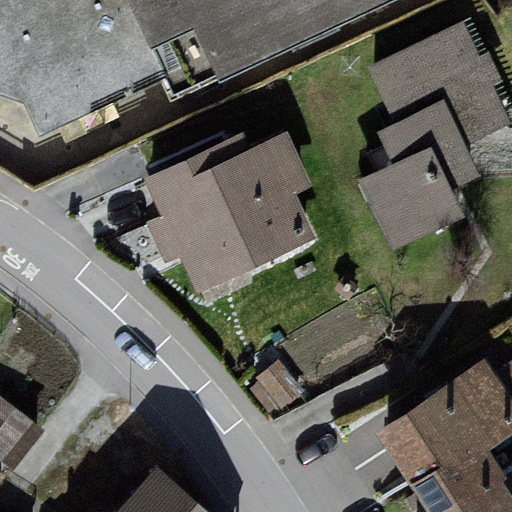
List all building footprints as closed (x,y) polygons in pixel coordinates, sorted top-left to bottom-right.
[(0,0),(0,93),(24,102),(40,136),(168,77),(154,48),(128,0),(0,0)] [(128,0),(154,48),(168,77),(177,96),(218,76),(381,0),(128,0)] [(370,65),(399,125),(447,103),(466,143),(510,122),(463,22),(370,65)] [(382,133),(397,166),(432,150),(450,188),(479,175),(466,143),(447,103),(399,125),(382,133)] [(242,137),(150,181),(168,219),(154,225),(171,260),(186,253),(202,287),(315,233),(294,191),(310,183),(287,136),(250,154),(242,137)] [(397,166),(364,181),(394,247),(463,216),(450,188),(432,150),(397,166)] [(486,361),(383,434),(434,511),(511,511),(511,498),(483,448),(511,427),(511,362),(494,375),(486,361)] [(0,451),(9,458),(40,415),(0,386),(0,451)] [(183,511),(136,473),(98,511),(183,511)]
